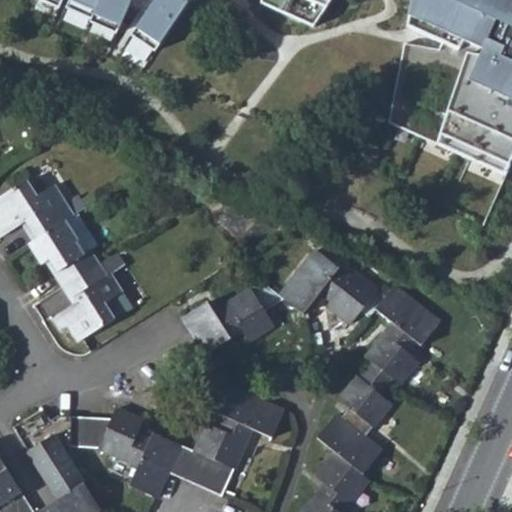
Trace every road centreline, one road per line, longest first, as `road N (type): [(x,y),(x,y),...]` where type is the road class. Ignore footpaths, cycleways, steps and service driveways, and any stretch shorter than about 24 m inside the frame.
road 1 (residential): [(51,379),(88,381),(169,328)]
road 2 (residential): [(463,511),(511,397)]
